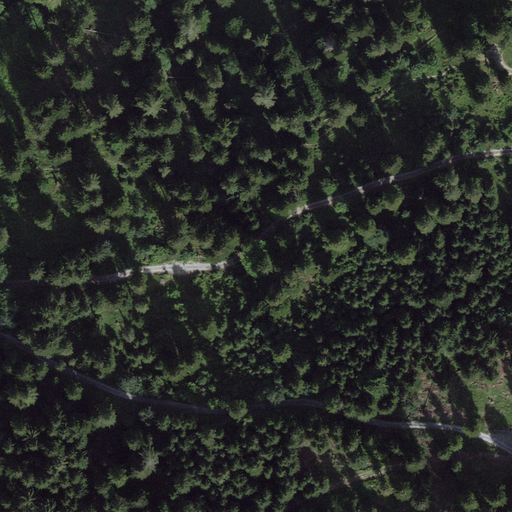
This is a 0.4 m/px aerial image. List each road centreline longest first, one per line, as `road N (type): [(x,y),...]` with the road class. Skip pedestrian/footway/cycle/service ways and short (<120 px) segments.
road 1 (track): [(0,285),(223,266),(312,205),(459,156),(511,151)]
road 2 (track): [(511,451),(465,428),(369,420),(302,401),(211,415),(146,402),(79,382),(0,337)]
